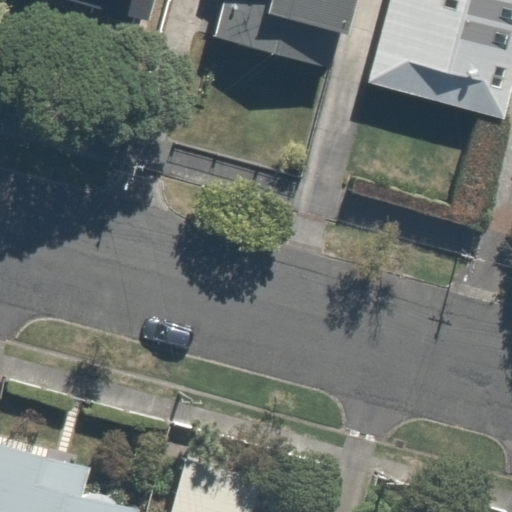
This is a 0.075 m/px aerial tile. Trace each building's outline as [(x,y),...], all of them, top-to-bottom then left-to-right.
[(76,0),(156,21),(161,0),(76,0)] [(350,76),(370,0),(219,0),(209,38),(350,76)] [(508,132),(511,115),(511,0),(394,0),(370,98),(508,132)] [(98,479),(0,452),(0,511),(131,511),(92,501),(98,479)] [(258,511),(266,486),(191,465),(178,511),(258,511)]
